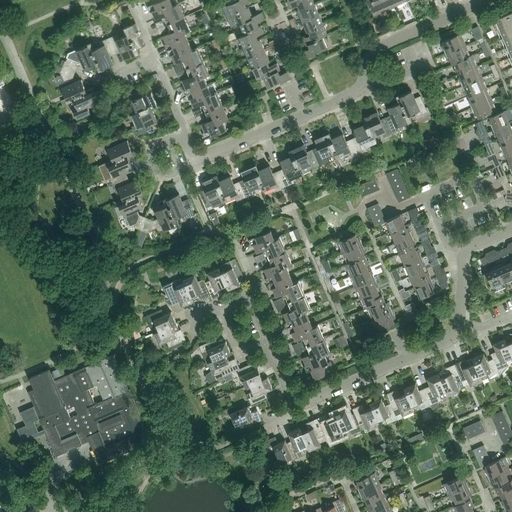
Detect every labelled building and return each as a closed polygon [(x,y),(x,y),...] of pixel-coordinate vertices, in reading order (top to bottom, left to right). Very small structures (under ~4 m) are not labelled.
[(170,0),(161,0),(147,6),(150,12),(152,11),(156,19),(163,16),(169,13),(167,8),(172,5),(170,0)] [(237,0),(227,4),(232,16),(240,13),(239,11),(246,7),(244,4),(252,0),(251,0),(237,0)] [(297,5),(299,9),(306,6),(307,7),(314,4),(312,0),(288,0),(287,1),(290,8),(297,5)] [(380,0),(367,0),(373,15),(385,10),(380,0)] [(380,0),(385,10),(396,5),(393,0),(380,0)] [(169,13),(163,16),(167,24),(184,17),(178,3),(172,5),(167,8),(169,13)] [(297,10),(302,21),(318,14),(314,4),(307,7),(306,6),(299,9),(297,10)] [(248,7),(246,7),(239,11),(240,13),(232,16),(237,25),(240,24),(253,18),(252,16),(248,7)] [(511,11),(492,20),(511,66),(511,11)] [(261,12),(252,16),(253,18),(240,24),(245,34),(252,31),(251,30),(258,26),(257,23),(264,19),(261,12)] [(209,22),(205,13),(200,15),(204,24),(209,22)] [(322,23),(318,14),(302,21),(307,32),(309,31),(316,28),(315,26),(322,23)] [(184,17),(167,24),(170,32),(176,30),(179,35),(185,33),(190,31),(184,17)] [(83,25),(86,30),(91,28),(89,22),(83,25)] [(126,35),(129,42),(133,40),(137,48),(145,45),(135,23),(134,23),(131,25),(123,28),(126,35)] [(327,34),(322,23),(315,26),(316,28),(309,31),(310,35),(303,38),(306,45),(308,44),(315,41),(314,39),(322,37),(327,34)] [(260,26),(258,26),(251,30),(252,31),(245,34),(239,37),(244,48),(251,45),(251,43),(258,40),(256,36),(264,33),(260,26)] [(478,26),(473,29),(475,35),(475,37),(476,40),(483,38),(478,26)] [(164,45),(167,50),(188,41),(185,33),(179,35),(176,30),(170,32),(163,35),(166,44),(164,45)] [(465,45),(460,34),(442,42),(444,45),(442,46),(445,54),(465,45)] [(137,48),(133,40),(129,42),(126,35),(116,39),(114,35),(108,38),(114,51),(119,49),(124,59),(134,54),(135,56),(139,54),(137,48)] [(310,48),(302,51),(305,59),(315,55),(314,53),(327,47),(322,37),(314,39),(315,41),(308,44),(310,48)] [(114,51),(108,38),(102,41),(104,45),(94,49),(96,56),(93,58),(96,65),(99,72),(103,70),(103,68),(113,64),(109,53),(114,51)] [(220,48),(216,38),(211,40),(216,50),(220,48)] [(244,48),(248,57),(265,50),(260,39),(258,40),(251,43),(251,45),(244,48)] [(192,49),(188,41),(167,50),(173,64),(183,60),(188,57),(186,52),(192,49)] [(65,61),(62,66),(75,72),(78,64),(81,62),(85,70),(96,65),(93,58),(96,56),(94,49),(91,42),(86,44),(87,46),(76,50),(78,55),(65,61)] [(451,61),(452,64),(470,56),(465,45),(445,54),(449,62),(451,61)] [(197,47),(192,49),(186,52),(188,57),(183,60),(186,68),(203,61),(197,47)] [(260,65),(267,62),(270,61),(265,50),(248,57),(252,67),(259,64),(260,65)] [(458,71),(459,74),(477,66),(472,55),(470,56),(452,64),(456,72),(458,71)] [(228,66),(224,57),(219,59),(223,68),(228,66)] [(186,68),(189,76),(195,74),(198,79),(204,77),(209,75),(203,61),(186,68)] [(270,74),(278,71),(280,70),(277,63),(269,66),(267,62),(260,65),(259,64),(252,67),(257,78),(263,76),(270,72),(270,74)] [(72,79),(75,72),(62,66),(60,72),(66,86),(62,88),(66,98),(65,99),(67,103),(74,100),(81,97),(79,94),(86,90),(81,79),(70,84),(69,80),(72,79)] [(458,78),(462,86),(482,77),(477,66),(459,74),(460,77),(458,78)] [(280,81),(281,83),(290,79),(287,71),(279,75),(278,71),(270,74),(270,72),(263,76),(267,87),(280,81)] [(183,89),(186,94),(207,85),(204,77),(198,79),(195,74),(189,76),(182,80),(185,88),(183,89)] [(467,93),(469,96),(487,88),(482,77),(462,86),(465,94),(467,93)] [(239,92),(235,83),(230,85),(235,94),(239,92)] [(211,93),(207,85),(186,94),(188,100),(190,99),(194,108),(202,104),(207,101),(205,96),(211,93)] [(93,87),(86,90),(79,94),(81,97),(74,100),(78,111),(74,113),(77,119),(90,113),(88,107),(98,103),(93,92),(95,92),(93,87)] [(468,100),(471,108),(491,99),(487,88),(469,96),(470,99),(468,100)] [(143,95),(141,90),(125,97),(128,103),(132,101),(136,111),(143,109),(145,112),(152,109),(157,107),(151,92),(143,95)] [(216,91),(211,93),(205,96),(207,101),(202,104),(205,112),(222,105),(216,91)] [(396,96),(399,103),(402,110),(405,108),(409,115),(419,110),(421,114),(427,112),(420,96),(414,98),(411,91),(401,95),(400,94),(396,96)] [(496,111),(491,99),(471,108),(475,116),(477,115),(478,118),(496,111)] [(247,111),(243,101),(239,103),(243,113),(247,111)] [(392,118),(387,120),(393,133),(402,129),(400,125),(407,122),(407,124),(412,122),(409,115),(405,108),(402,110),(399,103),(388,108),(392,118)] [(228,119),(222,105),(205,112),(209,120),(215,118),(217,123),(223,121),(228,119)] [(136,136),(148,131),(152,129),(149,124),(157,120),(152,109),(145,112),(143,109),(136,111),(131,114),(137,128),(133,130),(136,136)] [(489,121),(492,129),(509,122),(504,111),(489,117),(491,120),(489,121)] [(362,119),(364,124),(365,124),(368,131),(371,130),(375,136),(382,133),(383,137),(393,133),(387,120),(381,123),(377,112),(362,119)] [(202,133),(205,139),(226,129),(223,121),(217,123),(215,118),(209,120),(201,124),(205,132),(202,133)] [(498,136),(499,139),(511,133),(511,129),(509,122),(492,129),(496,137),(498,136)] [(377,142),(375,136),(371,130),(368,131),(365,124),(364,124),(353,129),(358,139),(353,142),(358,155),(364,152),(362,148),(377,142)] [(327,157),(334,154),(331,147),(335,146),(332,139),(329,133),(314,140),(319,150),(313,152),(319,165),(329,161),(327,157)] [(511,146),(511,133),(499,139),(500,142),(498,143),(502,151),(511,146)] [(358,155),(353,142),(347,144),(343,134),(332,139),(335,146),(331,147),(334,154),(336,160),(348,155),(349,159),(358,155)] [(128,157),(128,158),(135,155),(133,150),(132,151),(127,140),(120,143),(117,138),(101,145),(104,151),(108,149),(112,159),(113,160),(119,157),(121,160),(128,157)] [(310,171),(308,165),(312,164),(313,168),(319,165),(313,152),(308,155),(304,144),(289,151),(291,156),(294,163),(298,162),(301,169),(301,168),(303,174),(310,171)] [(508,158),(509,161),(511,159),(511,146),(502,151),(505,159),(508,158)] [(285,171),(279,174),(285,187),(291,184),(289,180),(303,174),(301,168),(301,169),(298,162),(294,163),(291,156),(280,161),(285,171)] [(109,178),(112,184),(125,178),(122,173),(133,169),(128,158),(128,157),(121,160),(119,157),(113,160),(112,159),(106,162),(108,167),(109,166),(113,176),(109,178)] [(253,189),(260,186),(258,179),(261,178),(258,171),(256,165),(241,172),(245,182),(240,184),(246,197),(255,193),(253,189)] [(269,166),(258,171),(261,178),(258,179),(260,186),(263,192),(277,185),(279,189),(285,187),(279,174),(274,176),(269,166)] [(399,175),(397,169),(386,174),(388,179),(399,175)] [(214,200),(221,197),(218,190),(222,188),(219,181),(217,175),(202,182),(205,190),(199,192),(206,208),(216,204),(214,200)] [(388,179),(391,185),(402,180),(399,175),(388,179)] [(246,197),(240,184),(235,187),(230,176),(219,181),(222,188),(218,190),(221,197),(224,202),(235,197),(237,201),(246,197)] [(118,188),(123,199),(130,196),(132,199),(139,197),(145,194),(143,189),(142,190),(137,179),(127,184),(125,178),(112,184),(114,190),(118,188)] [(369,181),(374,192),(380,189),(375,178),(369,181)] [(393,191),(404,186),(402,180),(391,185),(393,191)] [(363,183),(368,194),(374,192),(369,181),(363,183)] [(357,186),(362,197),(368,194),(363,183),(357,186)] [(393,191),(396,196),(407,192),(404,186),(393,191)] [(409,197),(407,192),(396,196),(398,202),(409,197)] [(163,199),(166,206),(169,213),(173,211),(176,218),(183,215),(185,219),(195,215),(188,199),(182,201),(179,194),(168,199),(167,197),(163,199)] [(119,205),(124,216),(125,216),(130,226),(133,224),(134,228),(140,230),(145,217),(138,214),(136,211),(143,208),(139,197),(132,199),(130,196),(123,199),(116,202),(118,206),(119,205)] [(381,209),(378,203),(367,208),(370,214),(381,209)] [(179,225),(176,218),(173,211),(169,213),(166,206),(155,211),(163,230),(174,225),(175,227),(179,225)] [(370,214),(372,220),(383,215),(381,209),(370,214)] [(215,212),(209,214),(213,224),(219,222),(215,212)] [(391,232),(405,226),(404,223),(406,222),(402,213),(386,221),(391,232)] [(372,220),(375,225),(386,221),(383,215),(372,220)] [(145,217),(140,230),(146,232),(156,228),(153,220),(145,217)] [(406,229),(405,226),(391,232),(396,243),(412,236),(408,228),(406,229)] [(427,227),(420,227),(419,235),(427,235),(427,227)] [(297,240),(301,238),(298,229),(293,231),(297,240)] [(257,253),(265,249),(270,247),(268,241),(274,238),(270,230),(249,240),(251,245),(253,245),(257,253)] [(337,242),(342,253),(362,244),(359,236),(357,237),(355,234),(337,242)] [(265,249),(268,257),(285,250),(279,236),(274,238),(268,241),(270,247),(265,249)] [(396,243),(400,254),(414,248),(413,245),(415,244),(412,236),(396,243)] [(366,253),(362,244),(342,253),(347,264),(365,256),(364,254),(366,253)] [(309,256),(306,250),(305,247),(301,249),(305,258),(309,256)] [(400,254),(405,265),(422,258),(418,250),(416,251),(414,248),(400,254)] [(268,257),(272,265),(278,263),(280,269),(286,267),(291,264),(285,250),(268,257)] [(345,265),(350,276),(368,268),(366,266),(369,265),(365,256),(347,264),(345,265)] [(226,285),(228,290),(240,285),(235,273),(241,271),(235,258),(229,261),(227,262),(225,263),(224,264),(222,265),(221,266),(219,267),(221,272),(226,285)] [(425,266),(422,258),(405,265),(410,276),(424,270),(423,267),(425,266)] [(505,262),(496,266),(504,282),(511,278),(511,271),(508,263),(506,265),(505,262)] [(268,277),(266,278),(268,284),(290,274),(286,267),(280,269),(278,263),(272,265),(264,269),(268,277)] [(503,283),(504,282),(496,266),(488,270),(489,272),(486,273),(492,287),(493,287),(495,291),(505,287),(503,283)] [(220,288),(226,285),(221,272),(219,267),(207,273),(210,280),(205,282),(211,296),(212,299),(218,297),(217,294),(222,293),(220,288)] [(350,276),(354,287),(375,278),(371,270),(369,271),(368,268),(350,276)] [(410,276),(415,287),(431,280),(428,271),(425,272),(424,270),(410,276)] [(320,282),(316,273),(312,275),(316,284),(320,282)] [(191,297),(193,301),(204,296),(205,299),(211,296),(205,282),(204,279),(198,281),(195,274),(183,279),(185,284),(191,297)] [(290,274),(268,284),(271,290),(273,289),(276,297),(284,294),(290,291),(287,285),(293,282),(290,274)] [(378,287),(375,278),(354,287),(359,298),(377,290),(376,288),(378,287)] [(173,302),(178,300),(182,307),(193,301),(191,297),(185,284),(183,279),(180,280),(177,281),(174,281),(171,282),(165,285),(173,302)] [(284,294),(287,302),(304,294),(298,280),(293,282),(287,285),(290,291),(284,294)] [(415,287),(420,298),(434,292),(433,289),(435,288),(431,280),(415,287)] [(377,290),(359,298),(364,310),(367,309),(366,308),(384,300),(381,292),(378,293),(377,290)] [(329,300),(325,291),(320,293),(324,302),(329,300)] [(299,313),(305,310),(311,308),(304,294),(287,302),(291,310),(297,307),(299,313)] [(366,308),(367,309),(371,319),(391,310),(388,302),(385,303),(384,300),(366,308)] [(287,321),(285,322),(287,328),(309,318),(305,310),(299,313),(297,307),(291,310),(283,313),(287,321)] [(395,319),(391,310),(371,319),(376,331),(394,323),(393,320),(395,319)] [(172,326),(176,324),(176,323),(171,312),(159,317),(157,311),(144,317),(147,323),(149,322),(151,326),(156,324),(158,331),(171,325),(172,326)] [(340,326),(336,317),(331,319),(335,328),(340,326)] [(309,318),(287,328),(290,334),(292,333),(295,341),(303,338),(309,335),(306,329),(312,326),(309,318)] [(181,334),(176,324),(172,326),(171,325),(158,331),(154,333),(159,345),(166,341),(170,351),(183,345),(186,340),(183,334),(181,334)] [(303,338),(307,346),(324,338),(317,324),(312,326),(306,329),(309,335),(303,338)] [(348,344),(344,335),(339,337),(343,346),(348,344)] [(330,352),(324,338),(307,346),(310,354),(316,351),(318,357),(324,354),(330,352)] [(505,359),(511,357),(506,344),(507,344),(505,339),(493,344),(498,356),(492,358),(494,363),(495,363),(498,371),(498,370),(500,375),(508,366),(505,359)] [(206,363),(208,362),(213,360),(226,355),(231,353),(226,341),(214,346),(211,341),(199,346),(206,363)] [(306,365),(304,366),(306,372),(311,370),(314,379),(334,370),(330,361),(328,362),(324,354),(318,357),(316,351),(310,354),(302,357),(306,365)] [(98,464),(150,441),(151,442),(114,355),(115,355),(115,354),(108,357),(54,380),(49,369),(30,378),(34,389),(28,392),(34,406),(40,419),(44,429),(45,432),(56,456),(89,441),(99,463),(98,463),(98,464)] [(472,359),(474,364),(480,376),(487,373),(489,378),(493,376),(494,378),(500,375),(498,370),(498,371),(495,363),(494,363),(489,365),(484,354),(472,359)] [(237,363),(235,364),(233,359),(229,361),(226,355),(213,360),(208,362),(212,370),(205,376),(209,383),(216,380),(214,374),(220,371),(223,377),(240,369),(237,363)] [(245,387),(250,385),(262,379),(260,373),(264,371),(262,366),(264,365),(262,359),(245,367),(247,372),(240,375),(245,387)] [(454,364),(462,381),(467,379),(471,386),(482,381),(480,376),(474,364),(472,359),(461,364),(460,362),(454,364)] [(462,381),(454,364),(449,367),(449,369),(438,374),(446,391),(448,396),(460,391),(456,384),(462,381)] [(439,394),(446,391),(438,374),(427,379),(432,390),(426,393),(432,405),(438,402),(437,400),(441,398),(439,394)] [(262,379),(250,385),(253,391),(248,393),(250,398),(248,399),(251,405),(263,400),(261,394),(272,389),(267,377),(262,379)] [(404,388),(406,393),(412,406),(418,403),(420,407),(425,405),(426,408),(432,405),(426,393),(421,395),(416,383),(404,388)] [(414,410),(412,406),(406,393),(399,396),(398,392),(393,393),(392,391),(386,394),(392,408),(394,411),(396,416),(401,413),(402,416),(414,410)] [(398,420),(396,416),(394,411),(392,408),(386,410),(381,398),(370,403),(372,408),(378,421),(378,420),(384,418),(386,422),(391,420),(392,422),(398,420)] [(26,425),(17,429),(23,442),(45,432),(44,429),(38,432),(34,422),(40,419),(34,406),(20,412),(26,425)] [(248,406),(230,413),(235,425),(243,422),(245,428),(262,420),(259,414),(257,415),(255,411),(251,413),(248,406)] [(356,418),(360,426),(365,423),(368,430),(380,425),(378,420),(378,421),(372,408),(365,411),(364,406),(359,408),(358,406),(352,409),(356,418)] [(362,430),(360,426),(356,418),(351,420),(345,408),(333,413),(336,418),(342,431),(348,428),(350,432),(354,430),(355,432),(362,430)] [(492,416),(494,421),(505,417),(502,411),(492,416)] [(322,416),(316,419),(323,436),(329,433),(332,441),(344,435),(342,431),(336,418),(329,421),(327,416),(323,418),(322,416)] [(494,421),(496,427),(507,422),(505,417),(494,421)] [(323,436),(316,419),(310,421),(311,424),(306,426),(308,430),(302,433),(307,446),(309,451),(321,445),(318,438),(323,436)] [(474,423),(479,434),(485,431),(480,420),(474,423)] [(496,427),(499,433),(510,428),(507,422),(496,427)] [(474,423),(469,425),(474,436),(479,434),(474,423)] [(474,436),(469,425),(463,428),(468,439),(474,436)] [(293,445),(288,447),(292,458),(293,460),(299,457),(298,455),(303,453),(301,449),(307,446),(302,433),(300,428),(288,433),(293,445)] [(499,433),(501,438),(511,433),(511,432),(510,428),(499,433)] [(511,433),(501,438),(504,444),(511,440),(511,433)] [(272,441),(271,438),(265,441),(272,458),(278,456),(281,463),(292,458),(288,447),(285,440),(278,443),(276,439),(272,441)] [(484,445),(473,450),(475,456),(486,451),(484,445)] [(486,451),(475,456),(478,461),(489,457),(486,451)] [(480,467),(485,465),(491,463),(489,457),(478,461),(480,467)] [(502,466),(499,459),(491,463),(485,465),(487,468),(484,469),(488,477),(509,468),(507,464),(502,466)] [(494,485),(495,488),(509,481),(506,475),(511,473),(509,468),(488,477),(492,486),(494,485)] [(356,485),(359,493),(379,484),(375,473),(357,480),(358,484),(356,485)] [(299,475),(289,480),(292,486),(302,481),(299,475)] [(448,495),(468,487),(465,478),(462,479),(461,476),(443,484),(448,495)] [(501,495),(502,498),(511,493),(511,479),(509,481),(495,488),(499,496),(501,495)] [(365,500),(366,503),(384,495),(379,484),(359,493),(363,501),(365,500)] [(470,496),(472,495),(468,487),(448,495),(453,506),(471,499),(470,496)] [(501,501),(505,510),(511,506),(511,493),(502,498),(503,500),(501,501)] [(365,507),(367,511),(375,511),(389,506),(384,495),(366,503),(368,506),(365,507)] [(324,510),(324,511),(344,511),(339,499),(332,502),(334,506),(324,510)] [(450,507),(452,511),(469,511),(473,511),(472,508),(474,507),(471,499),(453,506),(450,507)]
